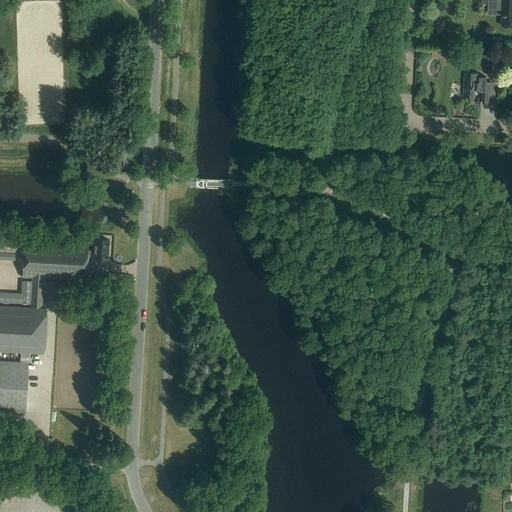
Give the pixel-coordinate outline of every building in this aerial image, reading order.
[(511,0),(488,0),(488,4),(488,14),(496,15),(497,5),(503,5),(502,25),(511,25),(511,0)] [(449,59),(450,49),(433,48),(432,57),(449,59)] [(494,103),(495,82),(486,81),(487,77),(478,76),(478,73),(465,72),(464,96),(475,97),(476,89),(478,89),(478,91),(484,91),(483,103),(494,103)] [(0,251),(19,253),(20,235),(0,234),(0,251)] [(85,281),(86,257),(92,257),(92,261),(106,261),(107,241),(93,240),(92,252),(86,252),(87,246),(25,242),(23,278),(34,278),(32,308),(0,306),(0,351),(21,353),(20,362),(0,360),(0,411),(25,413),(29,353),(45,354),(47,309),(41,309),(43,279),(85,281)] [(0,259),(15,261),(15,254),(0,252),(0,259)] [(0,302),(31,304),(32,281),(22,281),(21,293),(0,292),(0,302)]
